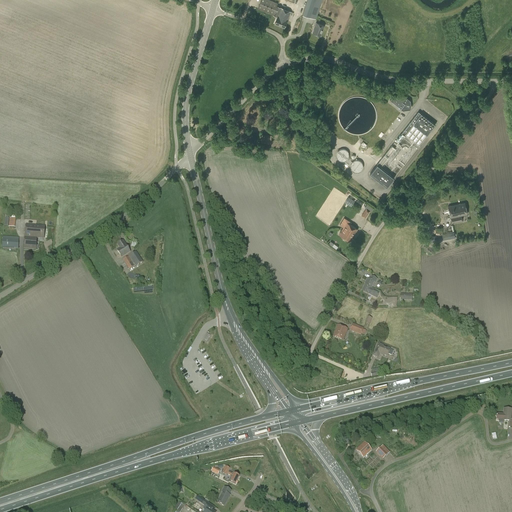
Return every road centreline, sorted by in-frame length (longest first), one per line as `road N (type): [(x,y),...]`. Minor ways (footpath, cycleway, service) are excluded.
road 1 (unclassified): [(310,352),(391,209),(498,81)]
road 2 (primary): [(0,509),(292,423)]
road 3 (primary): [(285,412),(0,501)]
road 4 (unclassified): [(0,297),(123,217),(189,153)]
road 5 (unclassified): [(498,81),(394,79),(308,58),(276,65)]
road 6 (primary): [(511,362),(295,409)]
road 7 (primary): [(302,421),(511,373)]
road 8 (unclassified): [(370,492),(379,470),(472,413),(485,418),(489,441),(511,440)]
road 9 (secondary): [(230,317),(189,153)]
road 10 (secondary): [(189,153),(188,85),(212,8)]
road 11 (unclassified): [(189,153),(276,65)]
